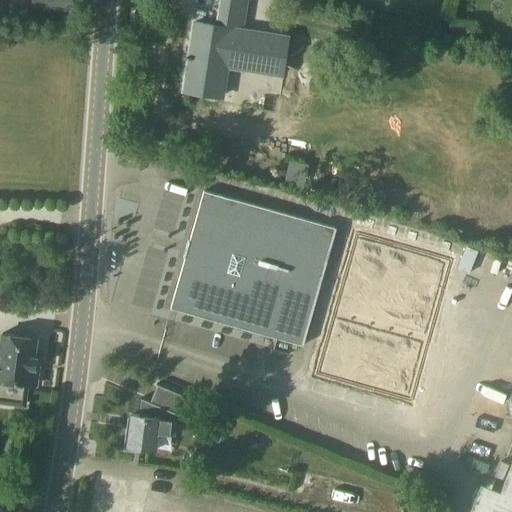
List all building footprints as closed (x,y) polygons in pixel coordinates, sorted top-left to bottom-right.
[(219,0),(218,13),(246,18),(248,0),(219,0)] [(381,0),(360,0),(384,9),(386,2),(381,0)] [(195,22),(184,91),(222,97),(226,66),(276,74),(282,35),(244,29),(216,25),(195,22)] [(309,164),(289,160),(284,186),(303,190),(309,164)] [(171,308),(302,345),(335,228),(204,191),(171,308)] [(355,233),(315,375),(411,402),(451,260),(355,233)] [(0,391),(2,391),(0,402),(24,405),(27,383),(36,385),(38,371),(32,370),(37,339),(2,334),(0,350),(0,391)] [(124,449),(124,450),(140,452),(141,447),(156,449),(158,433),(173,436),(176,414),(184,417),(184,416),(183,415),(190,399),(198,402),(198,401),(157,384),(157,385),(158,386),(151,402),(142,398),(141,399),(142,400),(140,416),(133,415),(133,418),(129,417),(124,449)] [(511,511),(511,461),(500,491),(480,483),(468,511),(511,511)]
